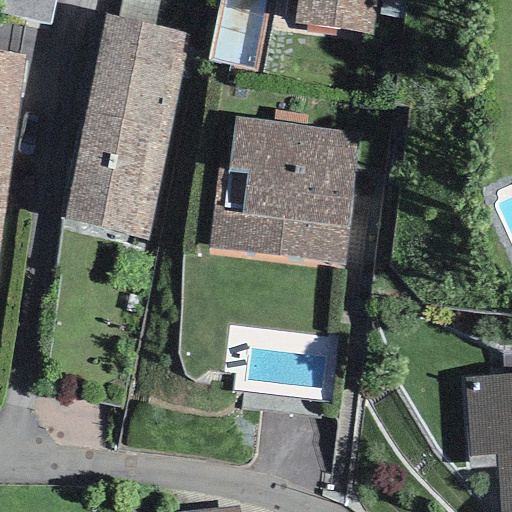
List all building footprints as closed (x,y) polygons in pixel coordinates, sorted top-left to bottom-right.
[(374,0),(295,0),(293,22),(370,32),(374,0)] [(189,32),(93,12),(71,119),(81,121),(60,218),(145,236),(189,32)] [(0,232),(24,53),(0,49),(0,232)] [(357,132),(234,118),(228,166),(217,165),(207,249),(341,264),(357,132)] [(511,511),(511,374),(462,378),(468,467),(495,465),(498,511),(511,511)]
